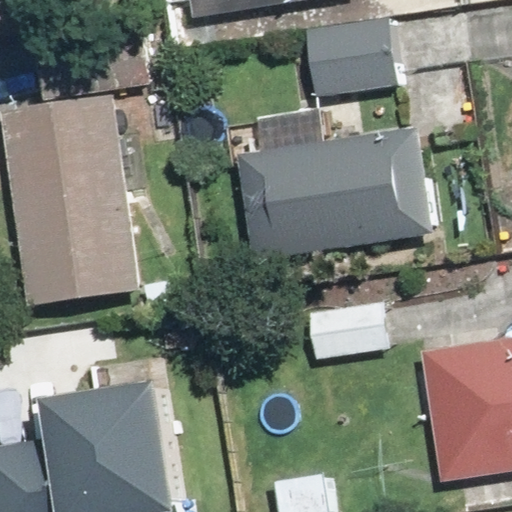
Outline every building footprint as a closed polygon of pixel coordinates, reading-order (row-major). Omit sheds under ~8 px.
[(207,0),(210,19),(321,0),(207,0)] [(329,107),(343,106),(431,94),(421,17),(319,31),(329,107)] [(127,98),(19,114),(47,308),(156,292),(127,98)] [(252,154),(267,264),(454,240),(439,130),(348,142),(343,106),(329,107),(275,115),(280,150),(252,154)] [(511,479),(511,346),(431,360),(453,489),(511,479)] [(0,492),(3,511),(165,511),(198,507),(176,375),(63,393),(68,426),(0,437),(0,492)] [(346,511),(341,478),(290,485),(293,511),(346,511)]
